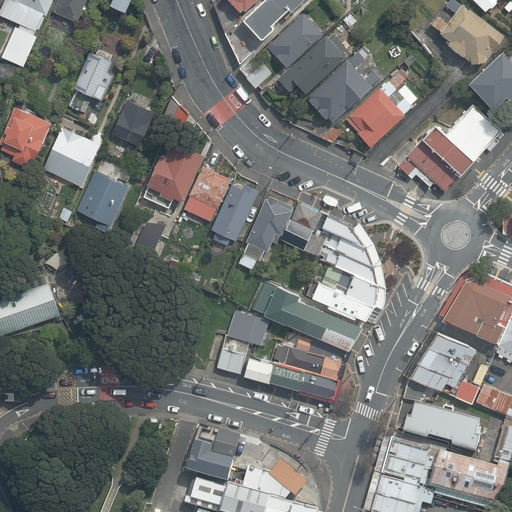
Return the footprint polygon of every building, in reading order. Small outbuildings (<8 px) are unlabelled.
[(4,0),(0,10),(0,13),(16,20),(1,55),(24,65),(38,33),(35,32),(44,12),(47,13),(52,0),(4,0)] [(91,0),(62,0),(58,11),(81,22),(91,0)] [(134,0),(117,0),(115,5),(129,12),(134,0)] [(255,0),(229,0),(238,10),(242,9),(246,9),(255,0)] [(260,0),(240,18),(257,38),(269,27),(266,24),(284,8),(288,12),(299,0),(260,0)] [(462,4),(457,0),(450,0),(447,4),(457,11),(450,21),(438,14),(432,23),(442,29),(441,31),(449,36),(449,43),(472,61),(486,59),(505,34),(465,3),(462,4)] [(475,0),(487,10),(496,0),(475,0)] [(322,33),(302,12),(263,44),(283,68),(322,33)] [(328,38),(324,35),(276,78),(287,92),(295,84),(304,93),(346,57),(344,54),(349,50),(333,33),(328,38)] [(372,53),(365,46),(308,95),(310,98),(307,100),(325,120),(329,117),(333,123),(381,77),(374,70),(365,78),(356,68),(372,53)] [(511,96),(511,59),(503,49),(469,81),(493,109),(507,95),(510,99),(511,96)] [(117,60),(96,51),(73,105),(92,113),(99,97),(107,100),(118,74),(112,71),(117,60)] [(411,75),(403,68),(346,117),(371,146),(415,106),(413,103),(421,96),(406,80),(411,75)] [(159,113),(132,101),(116,134),(143,146),(159,113)] [(54,120),(16,105),(0,138),(0,142),(3,144),(2,149),(14,155),(12,160),(28,167),(32,157),(36,160),(54,120)] [(473,105),(446,134),(475,161),(501,131),(473,105)] [(101,141),(63,123),(43,166),(81,183),(101,141)] [(446,191),(475,161),(446,134),(435,124),(398,165),(409,175),(417,165),(446,191)] [(176,142),(166,148),(150,184),(163,191),(163,194),(174,200),(176,197),(185,201),(206,155),(176,142)] [(232,178),(204,166),(186,208),(213,220),(232,178)] [(129,183),(96,168),(78,209),(112,224),(129,183)] [(234,179),(212,228),(218,231),(214,239),(228,245),(231,238),(236,241),(259,190),(234,179)] [(293,205),(266,193),(245,240),(247,241),(238,260),(254,267),(262,248),(266,250),(271,240),(276,242),(293,205)] [(324,212),(300,202),(284,238),(308,249),(324,212)] [(345,269),(380,283),(376,265),(367,244),(353,225),(328,214),(324,227),(335,232),(330,246),(334,249),(328,262),(345,269)] [(56,244),(44,265),(61,275),(73,253),(56,244)] [(337,287),(376,304),(379,297),(380,283),(345,269),(337,287)] [(308,294),(366,319),(376,304),(337,287),(315,277),(308,294)] [(500,341),(511,314),(511,293),(476,278),(466,279),(445,317),(500,341)] [(272,280),(258,313),(274,319),(288,286),(272,280)] [(0,334),(61,314),(50,281),(0,298),(0,334)] [(288,322),(349,347),(364,325),(298,297),(288,322)] [(272,323),(236,312),(230,334),(265,345),(272,323)] [(511,314),(500,341),(498,346),(511,353),(511,314)] [(471,344),(439,332),(411,375),(427,382),(443,389),(471,344)] [(344,360),(349,347),(314,334),(313,338),(294,333),(291,344),(285,343),(280,361),(306,368),(340,378),(344,360)] [(249,340),(227,335),(219,367),(241,373),(249,340)] [(276,360),(251,354),(245,374),(271,381),(276,360)] [(280,361),(276,360),(271,381),(300,389),(306,368),(280,361)] [(340,378),(306,368),(300,389),(330,397),(336,393),(340,378)] [(427,382),(411,375),(405,396),(422,400),(427,382)] [(478,385),(461,377),(455,392),(471,399),(478,385)] [(511,393),(483,381),(475,399),(511,414),(511,393)] [(482,421),(416,403),(412,417),(409,416),(405,430),(478,450),(482,435),(478,434),(482,421)] [(493,464),(437,450),(427,486),(499,505),(511,461),(511,419),(507,418),(493,464)] [(218,430),(213,446),(212,452),(234,458),(241,437),(218,430)] [(437,450),(395,438),(385,474),(427,486),(437,450)] [(213,446),(196,441),(188,471),(228,482),(234,458),(212,452),(213,446)] [(249,466),(243,488),(287,501),(294,493),(272,473),(249,466)] [(420,511),(427,486),(385,474),(374,511),(420,511)] [(243,488),(195,475),(187,503),(216,511),(320,511),(287,501),(243,488)]
